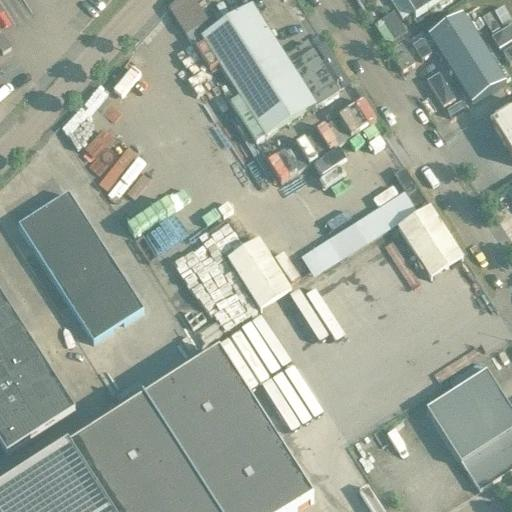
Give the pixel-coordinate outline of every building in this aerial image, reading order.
[(444,0),(402,0),(415,19),(444,0)] [(265,140),(316,107),(251,7),(200,39),(265,140)] [(462,17),(428,38),(471,106),(505,84),(462,17)] [(0,38),(0,52),(2,55),(10,49),(3,37),(0,38)] [(318,108),(339,94),(307,43),(285,57),(318,108)] [(131,65),(119,75),(133,90),(144,80),(131,65)] [(366,114),(357,101),(322,124),(336,145),(363,127),(358,119),(366,114)] [(511,158),(511,113),(492,126),(511,158)] [(296,140),(305,156),(323,145),(314,129),(296,140)] [(136,240),(191,212),(170,171),(115,200),(136,240)] [(18,229),(92,346),(143,313),(68,196),(18,229)] [(0,296),(0,317),(10,311),(0,296)] [(0,352),(26,336),(10,311),(0,317),(0,352)] [(42,362),(26,336),(0,352),(0,371),(8,383),(42,362)] [(277,373),(258,340),(251,344),(269,377),(277,373)] [(297,511),(313,502),(219,355),(68,452),(0,494),(0,511),(297,511)] [(58,387),(42,362),(8,383),(24,409),(58,387)] [(479,494),(511,472),(511,415),(486,374),(426,413),(460,467),(461,466),(479,494)] [(0,423),(24,409),(8,383),(0,388),(0,423)] [(75,413),(58,387),(24,409),(40,435),(75,413)] [(385,439),(376,423),(408,405),(401,392),(377,405),(372,395),(344,411),(333,390),(321,396),(354,456),(385,439)] [(24,409),(0,423),(0,447),(6,456),(40,435),(24,409)]
